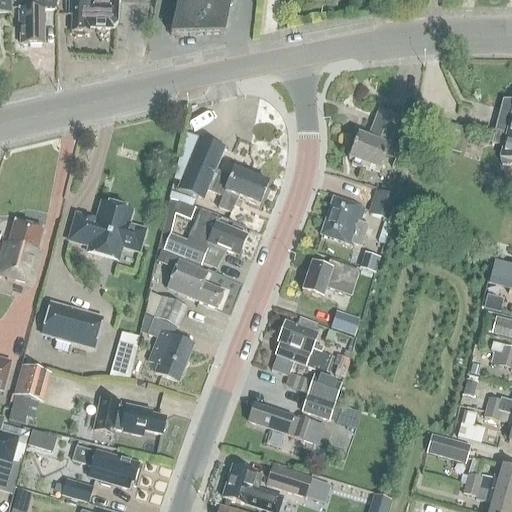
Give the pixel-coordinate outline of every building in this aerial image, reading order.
[(8,0),(0,0),(0,14),(10,14),(8,0)] [(42,11),(55,11),(54,0),(21,0),(21,9),(18,9),(18,32),(19,32),(20,46),(42,46),(42,27),(44,25),(44,17),(42,15),(42,11)] [(71,0),(71,1),(68,1),(67,16),(71,16),(70,34),(72,34),(74,37),(83,37),(86,35),(87,35),(88,29),(112,30),(115,27),(116,1),(117,1),(116,0),(71,0)] [(176,0),(168,35),(169,36),(223,35),(230,0),(176,0)] [(493,131),(490,144),(503,147),(500,159),(500,162),(501,165),(508,166),(510,165),(511,162),(511,161),(511,101),(501,101),(493,131)] [(391,169),(401,173),(412,124),(377,111),(366,140),(356,136),(347,161),(352,163),(351,166),(359,170),(360,166),(378,173),(385,157),(393,161),(391,169)] [(182,161),(175,178),(181,180),(177,190),(202,201),(206,192),(222,198),(218,210),(230,214),(236,199),(258,207),(267,185),(245,176),(246,174),(236,170),(235,173),(233,172),(230,179),(214,172),(224,149),(198,139),(188,164),(182,161)] [(378,194),(371,217),(384,221),(390,223),(397,200),(378,194)] [(332,200),(320,238),(341,245),(341,244),(351,248),(353,242),(359,244),(361,235),(364,236),(367,227),(359,224),(364,211),(353,208),(354,208),(332,200)] [(393,229),(409,232),(415,205),(399,201),(393,229)] [(75,216),(67,243),(88,248),(86,254),(102,259),(103,255),(117,259),(116,263),(117,263),(121,250),(138,255),(144,232),(127,228),(131,214),(130,214),(129,216),(101,208),(101,206),(100,205),(95,222),(75,216)] [(198,213),(187,240),(206,248),(207,245),(226,254),(237,258),(246,238),(215,225),(217,221),(198,213)] [(0,255),(0,277),(30,286),(39,254),(35,252),(41,230),(14,223),(8,245),(3,244),(0,255)] [(169,237),(163,252),(200,267),(200,266),(206,253),(185,244),(169,237)] [(368,254),(364,269),(380,274),(384,258),(368,254)] [(175,271),(168,290),(216,310),(223,293),(202,284),(206,275),(198,272),(200,268),(180,260),(179,263),(175,271)] [(511,266),(493,262),(486,289),(511,295),(511,266)] [(310,267),(301,293),(322,300),(325,290),(350,298),(358,274),(328,263),(325,272),(310,267)] [(149,293),(144,315),(153,319),(176,328),(184,308),(162,299),(149,293)] [(50,306),(41,337),(92,351),(101,320),(50,306)] [(154,320),(147,337),(157,341),(148,363),(157,367),(154,374),(177,383),(192,347),(171,339),(175,329),(154,320)] [(511,325),(495,321),(491,337),(511,342),(511,325)] [(275,357),(270,371),(287,377),(292,364),(315,372),(313,377),(322,380),(330,359),(320,355),(322,351),(313,347),(317,336),(314,335),(295,328),(284,324),(277,345),(279,346),(274,357),(275,357)] [(122,333),(114,376),(134,379),(142,336),(122,333)] [(500,356),(500,358),(511,361),(511,350),(502,348),(500,356)] [(511,361),(500,358),(497,368),(498,368),(510,371),(511,371),(511,366),(511,361)] [(0,393),(2,394),(10,364),(0,361),(0,393)] [(14,397),(7,423),(23,427),(30,401),(37,403),(44,374),(20,368),(12,397),(14,397)] [(307,396),(333,405),(339,386),(322,380),(313,377),(311,382),(307,396)] [(307,396),(301,414),(327,423),(328,421),(333,406),(333,405),(307,396)] [(113,435),(113,431),(142,437),(143,432),(160,436),(161,433),(164,433),(165,424),(163,424),(164,419),(138,414),(139,410),(126,407),(125,409),(119,408),(120,404),(101,400),(93,430),(113,435)] [(488,400),(486,410),(486,411),(499,414),(502,404),(501,404),(498,403),(489,401),(488,400)] [(502,404),(499,414),(511,417),(511,404),(501,402),(501,404),(502,404)] [(253,406),(247,424),(273,433),(292,439),(313,446),(319,426),(297,419),(296,421),(253,406)] [(357,414),(340,408),(335,424),(352,430),(357,414)] [(486,410),(483,420),(496,424),(497,422),(499,414),(486,411),(486,410)] [(489,429),(478,426),(481,415),(469,412),(462,439),(485,445),(489,429)] [(511,417),(499,414),(497,422),(511,425),(511,427),(507,445),(511,445),(511,417)] [(0,460),(10,464),(18,466),(28,433),(2,426),(3,420),(0,419),(0,460)] [(37,432),(31,448),(56,456),(62,439),(37,432)] [(436,458),(464,466),(470,448),(430,437),(424,457),(436,460),(436,458)] [(138,467),(76,449),(75,448),(71,464),(91,470),(88,480),(131,493),(132,488),(135,489),(137,480),(135,479),(138,467)] [(481,480),(478,490),(511,499),(511,470),(501,467),(497,483),(481,478),(480,480),(481,480)] [(266,486),(303,498),(309,480),(272,468),(266,486)] [(222,499),(261,511),(278,511),(283,499),(257,491),(261,478),(231,469),(222,499)] [(467,476),(465,486),(478,490),(481,480),(480,480),(477,479),(468,476),(467,476)] [(87,505),(91,489),(64,482),(60,497),(87,505)] [(465,486),(462,496),(475,499),(478,490),(465,486)] [(475,499),(474,501),(490,506),(488,511),(511,511),(511,509),(511,499),(478,490),(475,499)]
